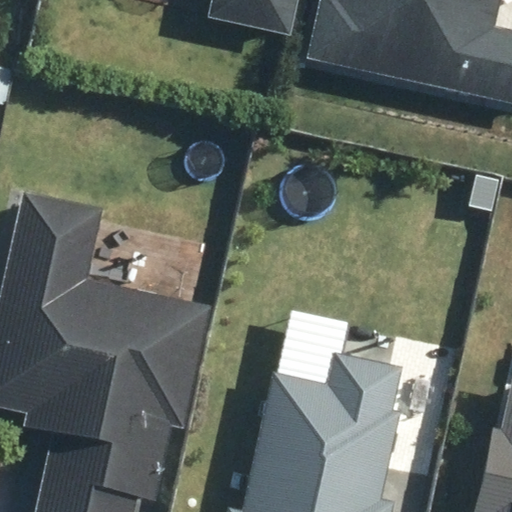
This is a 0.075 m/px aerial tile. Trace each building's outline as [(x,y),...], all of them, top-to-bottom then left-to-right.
[(284,43),(293,0),(207,0),(201,26),(284,43)] [(314,0),(299,68),(511,113),(511,38),(489,33),(496,0),(314,0)] [(92,220),(14,203),(0,265),(0,420),(15,424),(13,437),(42,443),(27,511),(124,511),(126,508),(144,511),(145,511),(163,435),(174,438),(200,317),(77,290),(92,220)] [(318,394),(263,382),(235,511),(382,511),(372,510),(391,421),(383,420),(393,377),(325,363),(318,394)] [(511,511),(511,391),(503,431),(491,428),(471,511),(511,511)]
